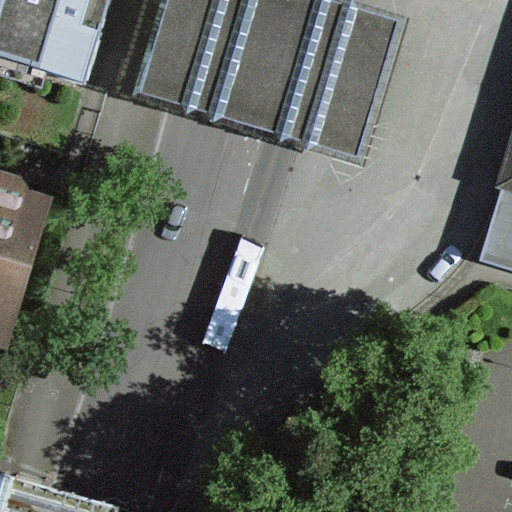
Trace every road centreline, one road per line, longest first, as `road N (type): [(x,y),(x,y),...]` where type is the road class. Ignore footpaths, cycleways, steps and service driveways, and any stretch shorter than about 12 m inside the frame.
road 1 (secondary): [(152,370),(273,0)]
road 2 (secondary): [(152,370),(58,511)]
road 3 (secondary): [(140,511),(152,370)]
